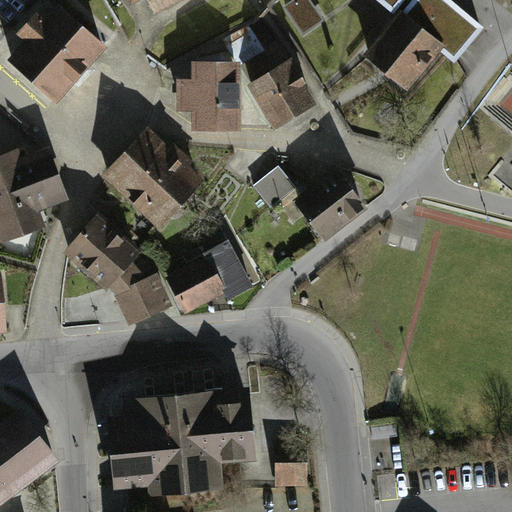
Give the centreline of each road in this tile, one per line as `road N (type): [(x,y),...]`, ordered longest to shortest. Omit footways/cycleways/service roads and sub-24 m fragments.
road 1 (residential): [(412,182),(363,158),(274,139),(205,137),(153,112),(124,113),(98,159)]
road 2 (residential): [(98,159),(55,255),(48,301),(60,370)]
road 3 (unclassified): [(412,182),(277,291),(270,337)]
road 4 (residential): [(60,370),(144,350),(270,337)]
road 5 (residential): [(270,337),(315,358),(338,391),(351,511)]
road 6 (residential): [(511,41),(412,182)]
road 7 (residential): [(72,511),(60,370)]
road 8 (residential): [(98,159),(0,70)]
